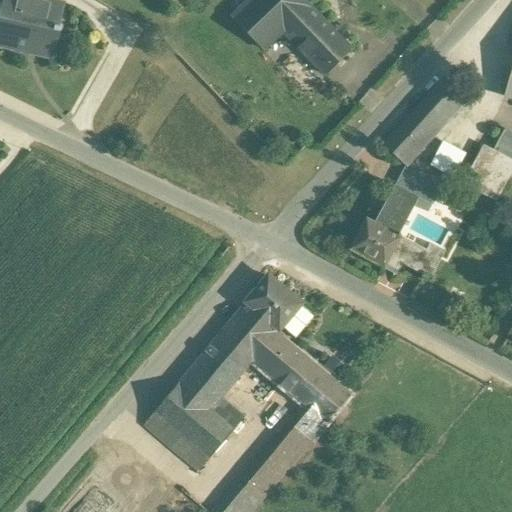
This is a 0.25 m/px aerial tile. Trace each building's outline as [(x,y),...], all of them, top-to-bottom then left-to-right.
[(48,0),(47,7),(16,0),(4,0),(0,17),(0,46),(19,51),(21,45),(35,48),(34,49),(54,54),(59,32),(60,32),(61,28),(58,27),(63,7),(64,3),(50,0),(48,0)] [(303,0),(249,0),(232,17),(264,50),(283,32),(283,31),(309,6),(303,0)] [(351,50),(309,6),(283,31),(283,32),(325,75),(351,50)] [(445,78),(383,146),(406,167),(466,97),(445,78)] [(511,132),(504,129),(495,146),(497,147),(494,152),(483,147),(463,184),(495,201),(511,169),(511,132)] [(418,198),(396,186),(390,197),(412,209),(418,198)] [(375,224),(367,220),(350,250),(384,268),(385,266),(401,237),(398,236),(412,210),(412,209),(390,197),(389,197),(375,224)] [(425,250),(401,237),(385,266),(397,272),(401,263),(430,279),(443,251),(429,243),(425,250)] [(301,304),(268,277),(246,303),(239,312),(274,342),(279,335),(276,332),(278,330),(279,330),(301,304)] [(511,305),(499,326),(509,332),(511,327),(511,305)] [(239,312),(185,376),(217,403),(221,398),(252,361),(303,404),(327,424),(350,395),(279,335),(274,342),(239,312)] [(217,403),(185,376),(154,413),(172,428),(209,459),(244,417),(221,398),(217,403)] [(303,404),(257,459),(281,479),(327,424),(303,404)] [(172,428),(154,413),(143,426),(161,441),(172,428)] [(209,459),(172,428),(161,441),(198,472),(209,459)] [(257,459),(212,511),(252,511),(281,479),(257,459)]
